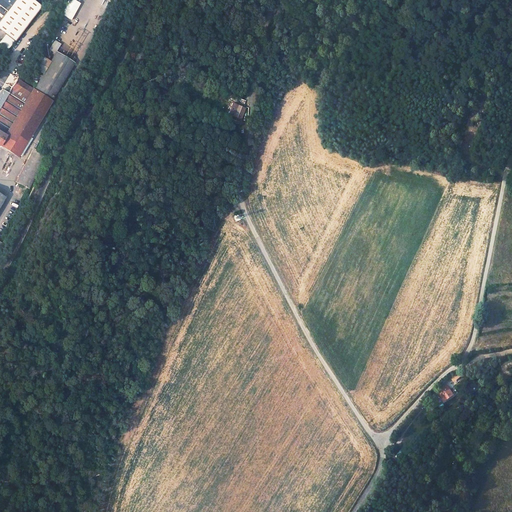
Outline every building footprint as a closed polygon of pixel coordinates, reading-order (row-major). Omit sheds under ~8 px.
[(13,42),(31,18),(40,7),(31,0),(0,0),(0,15),(0,16),(0,31),(3,34),(13,42)] [(3,34),(0,37),(0,45),(7,50),(13,42),(3,34)] [(16,79),(0,104),(0,146),(17,157),(52,101),(51,100),(74,63),(73,62),(56,52),(44,71),(39,79),(33,89),(16,79)] [(19,56),(11,68),(17,72),(26,60),(19,56)] [(241,118),(245,109),(235,105),(232,115),(233,115),(238,117),(241,118)] [(32,148),(16,182),(29,189),(46,155),(32,148)] [(454,372),(449,376),(453,380),(459,375),(457,372),(454,372)] [(447,386),(438,393),(444,401),(454,395),(447,386)]
